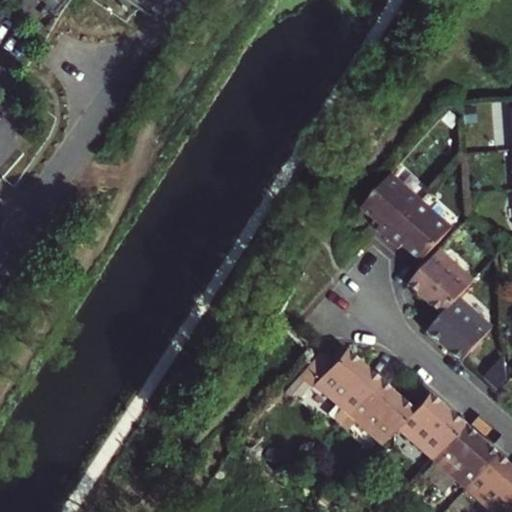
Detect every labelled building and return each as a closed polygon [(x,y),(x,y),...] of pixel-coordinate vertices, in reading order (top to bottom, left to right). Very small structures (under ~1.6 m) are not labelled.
[(387,238),(419,199),(389,173),(359,208),(380,227),(377,230),(387,238)] [(398,249),(402,245),(425,265),(436,252),(455,230),(419,199),(387,238),(398,249)] [(425,265),(414,278),(405,288),(440,317),(456,298),(470,282),(436,252),(425,265)] [(440,317),(436,321),(427,333),(462,364),(493,329),(456,298),(440,317)] [(310,387),(344,417),(369,388),(379,376),(370,368),(345,346),(310,387)] [(379,448),(396,428),(415,407),(391,386),(379,376),(369,388),(344,417),(379,448)] [(415,407),(396,428),(430,458),(461,423),(427,393),(415,407)] [(430,458),(464,488),(495,453),(461,423),(430,458)] [(464,488),(491,511),(501,511),(511,499),(511,468),(495,453),(464,488)]
